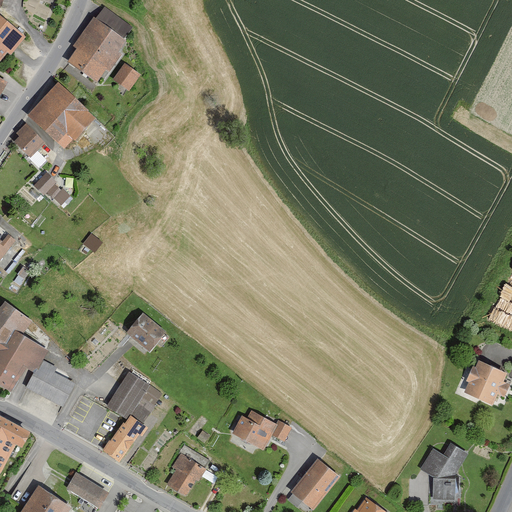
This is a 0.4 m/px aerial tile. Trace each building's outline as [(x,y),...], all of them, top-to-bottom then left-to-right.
[(27,39),(0,17),(0,65),(8,55),(11,58),(27,39)] [(127,44),(94,20),(73,49),(77,52),(68,64),(97,85),(106,72),(109,74),(122,57),(119,55),(127,44)] [(141,77),(124,65),(112,82),(129,94),(141,77)] [(98,122),(58,86),(28,119),(64,152),(72,143),(75,146),(98,122)] [(45,145),(26,125),(16,135),(20,139),(14,144),(30,160),(45,145)] [(47,174),(34,188),(43,197),(47,193),(53,200),(61,191),(55,185),(57,183),(47,174)] [(92,232),(84,243),(95,251),(103,240),(92,232)] [(0,246),(0,245),(0,262),(16,242),(8,236),(0,246)] [(0,311),(0,310),(0,388),(11,395),(19,381),(26,370),(34,374),(43,362),(49,352),(23,338),(34,323),(5,303),(0,311)] [(170,332),(145,312),(126,335),(151,355),(170,332)] [(58,369),(43,362),(34,374),(25,390),(62,409),(75,385),(55,374),(58,369)] [(508,375),(480,362),(465,393),(493,406),(498,397),(504,400),(510,388),(503,385),(508,375)] [(164,396),(129,373),(107,407),(127,420),(128,420),(130,417),(143,397),(157,407),(164,396)] [(146,429),(130,417),(128,420),(127,420),(103,452),(121,463),(146,429)] [(256,425),(242,418),(233,434),(264,452),(273,437),(284,443),(292,428),(279,421),(276,426),(261,417),(256,425)] [(33,436),(0,418),(0,473),(15,445),(25,451),(33,436)] [(469,451),(451,440),(443,452),(433,447),(420,468),(429,473),(429,505),(461,506),(462,489),(455,488),(455,475),(469,451)] [(206,470),(183,456),(166,486),(189,499),(206,470)] [(340,474),(319,457),(291,491),(313,508),(340,474)] [(107,494),(76,475),(66,491),(98,510),(107,494)] [(72,511),(73,510),(38,488),(23,511),(72,511)] [(354,507),(350,511),(389,511),(367,496),(358,509),(354,507)]
